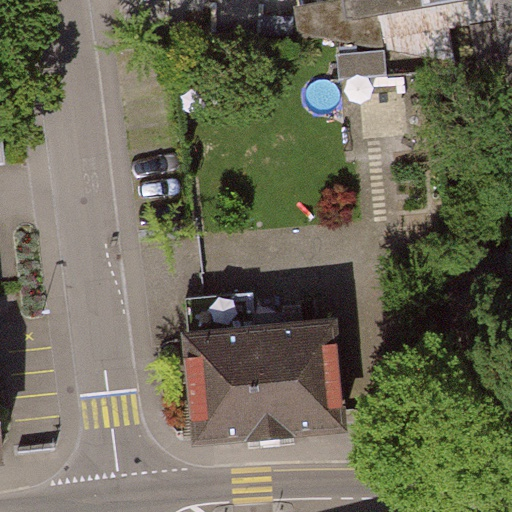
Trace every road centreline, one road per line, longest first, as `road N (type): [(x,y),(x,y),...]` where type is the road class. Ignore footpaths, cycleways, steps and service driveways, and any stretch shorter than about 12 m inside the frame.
road 1 (residential): [(132,511),(120,477),(65,0)]
road 2 (tertiary): [(511,505),(309,511)]
